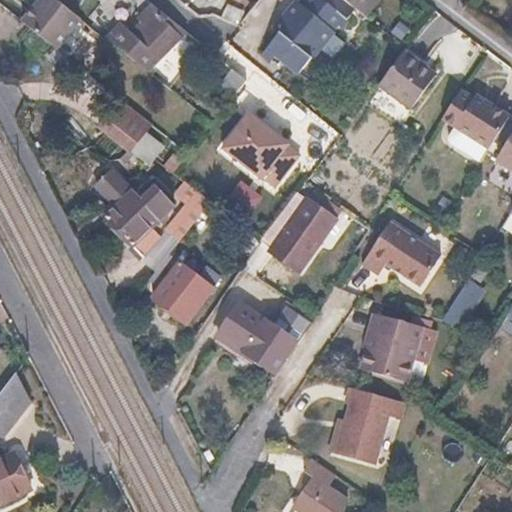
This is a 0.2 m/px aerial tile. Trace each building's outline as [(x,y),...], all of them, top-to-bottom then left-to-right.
[(59,0),(40,0),(23,21),(60,51),(85,20),(59,0)] [(115,22),(104,35),(146,69),(161,53),(183,28),(148,0),(147,0),(135,14),(139,17),(144,22),(131,36),(126,32),(115,22)] [(290,19),(294,23),(286,34),(273,49),(285,58),(306,75),(346,25),(348,27),(361,10),(352,3),(349,1),(343,10),(330,0),(312,0),(308,5),(304,2),(290,19)] [(347,0),(330,0),(343,10),(349,1),(347,0)] [(380,0),(354,0),(352,3),(361,10),(368,16),(380,0)] [(144,22),(139,17),(126,32),(131,36),(144,22)] [(294,23),(290,19),(281,30),(286,34),(294,23)] [(273,49),(269,55),(280,64),(285,58),(273,49)] [(439,74),(407,50),(381,85),(413,108),(439,74)] [(166,58),(161,53),(146,69),(152,73),(166,58)] [(235,81),(227,75),(214,92),(223,98),(235,81)] [(476,97),(462,88),(444,116),(458,126),(475,98),(476,97)] [(476,97),(475,98),(488,106),(491,102),(479,94),(476,97)] [(488,106),(475,98),(458,126),(453,134),(457,146),(481,161),(511,114),(491,102),(488,106)] [(122,100),(101,127),(132,152),(155,125),(122,100)] [(266,123),(251,112),(225,147),(266,178),(267,176),(279,185),(303,153),(291,144),(292,142),(277,132),(275,135),(264,127),(266,123)] [(266,123),(264,127),(275,135),(277,132),(266,123)] [(511,138),(499,159),(511,167),(511,138)] [(134,190),(106,216),(144,256),(164,238),(152,226),(160,218),(175,204),(158,185),(142,199),(134,190)] [(186,197),(195,204),(179,221),(190,230),(214,202),(194,186),(186,197)] [(311,198),(301,192),(266,240),(276,247),(311,198)] [(352,228),(311,198),(276,247),(317,277),(352,228)] [(511,211),(501,226),(511,233),(511,211)] [(442,255),(390,222),(362,265),(380,276),(387,264),(423,286),(442,255)] [(499,265),(482,254),(468,277),(484,288),(499,265)] [(154,279),(162,285),(153,297),(185,323),(209,291),(168,260),(154,279)] [(484,288),(468,277),(442,317),(457,329),(484,288)] [(240,303),(219,333),(277,372),(312,322),(286,305),(272,325),(240,303)] [(427,327),(381,313),(364,369),(410,382),(427,327)] [(511,354),(485,395),(496,402),(502,392),(511,397),(511,354)] [(0,439),(25,408),(10,379),(0,392),(0,439)] [(350,404),(354,405),(348,424),(340,454),(378,465),(393,416),(405,420),(410,404),(354,388),(350,404)] [(348,424),(342,422),(334,452),(340,454),(348,424)] [(304,474),(313,480),(293,510),(296,511),(340,511),(347,501),(328,489),(337,475),(314,459),(304,474)] [(0,511),(16,511),(33,487),(0,464),(0,511)]
